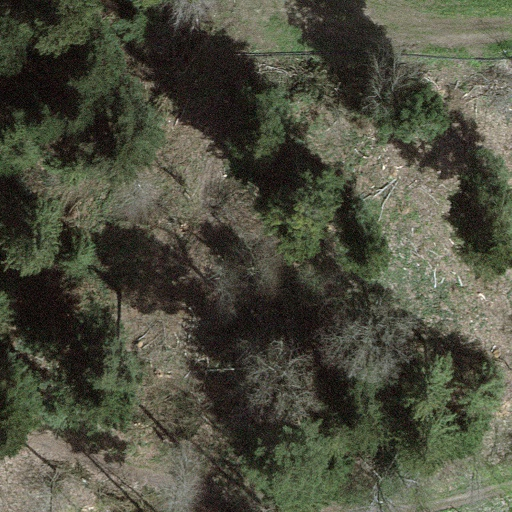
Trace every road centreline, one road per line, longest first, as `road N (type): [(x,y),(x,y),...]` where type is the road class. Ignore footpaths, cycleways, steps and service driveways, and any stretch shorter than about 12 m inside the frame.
road 1 (track): [(0,421),(70,448),(256,496),(375,502),(511,476)]
road 2 (track): [(511,21),(350,34)]
